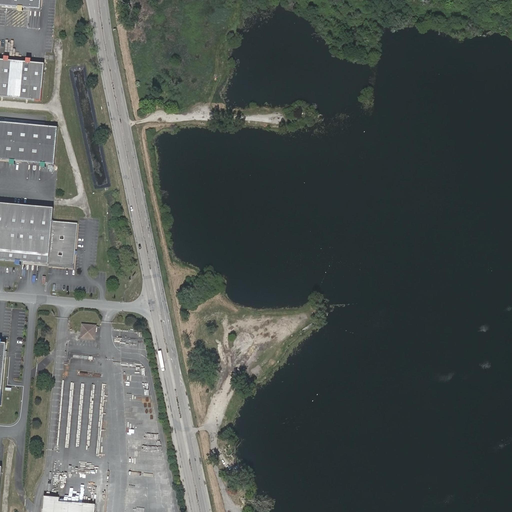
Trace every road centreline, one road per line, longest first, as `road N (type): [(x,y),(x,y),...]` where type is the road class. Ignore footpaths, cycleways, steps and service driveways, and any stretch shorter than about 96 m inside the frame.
road 1 (residential): [(202,511),(103,0)]
road 2 (track): [(230,511),(214,455),(217,414),(236,375),(283,332),(263,320),(228,336),(224,381)]
road 3 (unknown): [(173,511),(144,362),(108,350)]
road 4 (track): [(126,125),(162,114),(298,119)]
